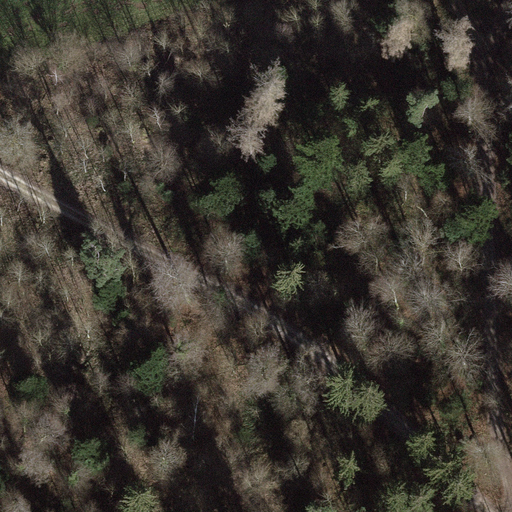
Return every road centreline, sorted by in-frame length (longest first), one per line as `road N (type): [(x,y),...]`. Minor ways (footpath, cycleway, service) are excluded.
road 1 (track): [(480,511),(302,342),(0,175)]
road 2 (track): [(511,443),(484,72),(511,17)]
